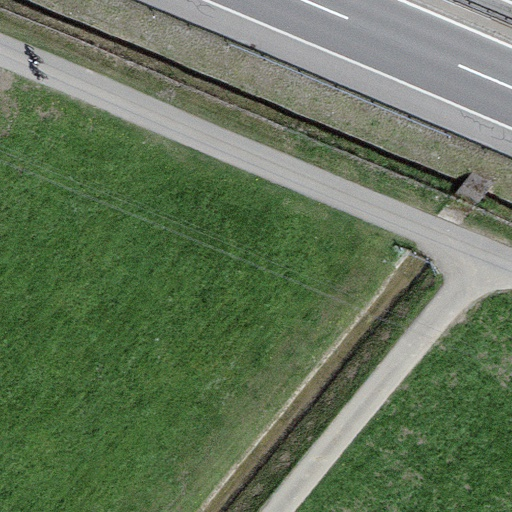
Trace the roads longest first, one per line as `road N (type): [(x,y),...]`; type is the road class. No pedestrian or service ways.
road 1 (track): [(511,264),(0,54)]
road 2 (track): [(281,511),(490,254)]
road 3 (motorway): [(296,0),(511,90)]
